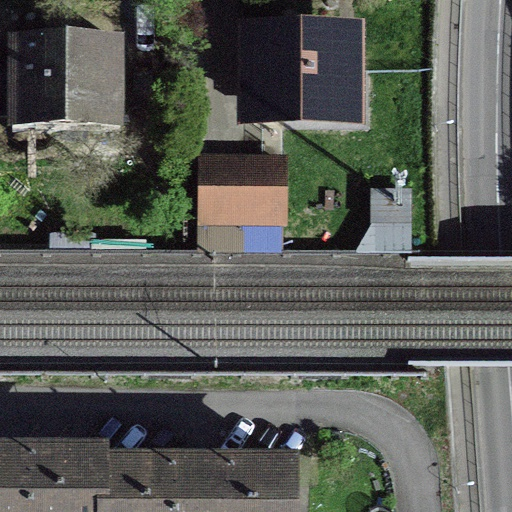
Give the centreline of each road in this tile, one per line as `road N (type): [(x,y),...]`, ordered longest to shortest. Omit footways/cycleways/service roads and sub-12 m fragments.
road 1 (residential): [(0,411),(353,412),(387,427),(408,456),(412,511)]
road 2 (residential): [(500,0),(496,185),(511,392)]
